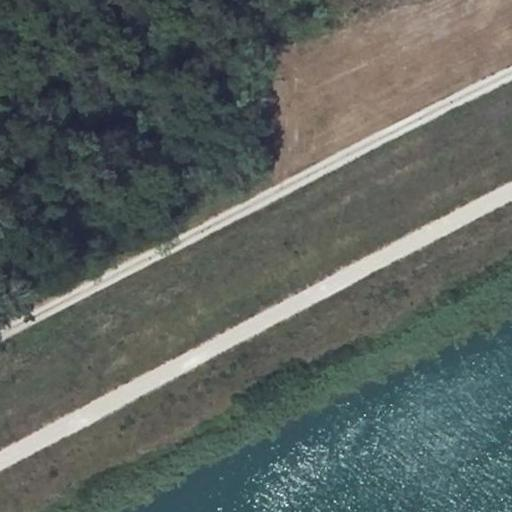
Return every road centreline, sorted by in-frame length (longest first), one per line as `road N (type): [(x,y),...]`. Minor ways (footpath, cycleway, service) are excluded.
road 1 (track): [(0,458),(511,189)]
road 2 (track): [(511,72),(0,325)]
